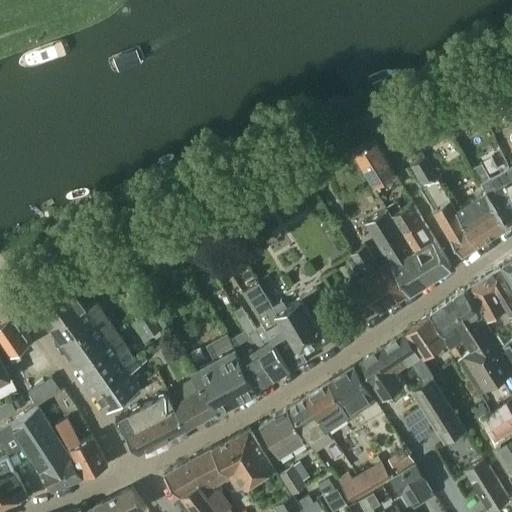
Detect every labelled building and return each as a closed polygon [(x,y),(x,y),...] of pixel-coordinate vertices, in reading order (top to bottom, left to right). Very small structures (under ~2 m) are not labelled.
[(376,184),(395,172),(374,138),(355,150),(376,184)] [(409,161),(424,190),(440,181),(423,153),(409,161)] [(487,191),(486,191),(488,193),(505,222),(511,217),(511,164),(508,166),(508,165),(481,180),(487,191)] [(462,255),(477,245),(452,203),(440,181),(424,190),(426,193),(425,194),(462,255)] [(456,201),(452,203),(477,245),(508,226),(505,222),(488,193),(486,191),(460,207),(456,201)] [(412,201),(391,214),(390,215),(401,232),(403,234),(424,221),(412,201)] [(430,279),(403,234),(401,232),(390,215),(391,214),(387,207),(364,221),(410,292),(430,279)] [(424,221),(403,234),(430,279),(451,265),(424,221)] [(380,266),(366,242),(351,252),(365,275),(380,266)] [(511,257),(502,263),(511,280),(511,257)] [(389,262),(366,276),(360,280),(380,311),(409,293),(389,262)] [(501,303),(511,318),(511,320),(511,289),(499,266),(484,276),(501,303)] [(489,319),(502,311),(507,320),(511,318),(501,303),(484,276),(468,286),(489,319)] [(259,281),(243,291),(263,323),(272,337),(285,357),(291,368),(292,368),(308,358),(301,347),(324,332),(314,314),(327,306),(329,300),(322,289),(316,288),(287,305),(283,299),(273,305),(259,281)] [(34,303),(77,365),(109,342),(107,338),(117,331),(95,300),(86,306),(70,283),(34,303)] [(487,324),(465,289),(464,289),(447,301),(467,329),(480,320),(484,326),(487,324)] [(502,377),(467,329),(447,301),(431,313),(451,344),(463,336),(472,349),(459,358),(480,392),(502,377)] [(238,318),(244,329),(275,378),(291,368),(285,357),(272,337),(263,323),(255,327),(247,313),(238,318)] [(16,350),(31,340),(13,314),(0,323),(0,340),(9,353),(8,356),(12,363),(21,357),(16,350)] [(426,355),(447,341),(430,314),(408,329),(426,355)] [(467,329),(502,377),(511,370),(511,354),(510,352),(503,341),(497,332),(493,333),(487,324),(484,326),(480,320),(467,329)] [(244,329),(230,337),(242,354),(243,355),(260,388),(275,378),(244,329)] [(355,365),(354,365),(367,385),(373,381),(384,398),(404,385),(394,370),(410,361),(424,382),(433,376),(435,375),(405,330),(379,348),(355,365)] [(77,365),(94,390),(137,361),(117,331),(107,338),(109,342),(77,365)] [(201,388),(204,393),(207,392),(217,410),(260,388),(243,355),(242,354),(230,337),(229,337),(226,332),(205,345),(212,357),(191,369),(196,379),(202,387),(201,388)] [(511,354),(511,335),(503,341),(510,352),(511,354)] [(0,381),(10,376),(0,355),(0,381)] [(139,364),(137,361),(94,390),(107,408),(140,386),(130,371),(139,364)] [(329,381),(352,416),(377,399),(367,385),(354,365),(329,381)] [(433,376),(424,382),(414,389),(423,404),(438,428),(445,441),(465,426),(433,376)] [(329,381),(305,396),(327,428),(347,415),(349,417),(352,416),(329,381)] [(41,382),(27,391),(36,405),(50,396),(41,382)] [(201,388),(175,405),(188,426),(217,410),(207,392),(204,393),(201,388)] [(128,411),(116,418),(116,419),(117,418),(124,429),(139,452),(188,426),(175,405),(174,404),(168,391),(128,411)] [(327,428),(305,396),(289,406),(316,448),(334,437),(327,428)] [(10,400),(1,405),(6,415),(15,411),(10,400)] [(495,441),(511,430),(511,412),(506,403),(481,418),(495,441)] [(423,404),(405,416),(420,439),(438,428),(423,404)] [(51,489),(84,477),(63,443),(64,443),(53,426),(52,426),(39,406),(12,423),(42,470),(43,470),(51,489)] [(279,455),(306,438),(288,407),(260,424),(279,455)] [(57,424),(53,426),(64,443),(67,441),(70,446),(85,476),(108,464),(92,434),(82,440),(67,415),(55,421),(57,424)] [(242,485),(244,488),(254,481),(275,466),(249,427),(209,449),(201,453),(218,484),(227,479),(231,476),(238,488),(242,485)] [(511,433),(494,445),(497,450),(511,474),(511,433)] [(387,458),(396,472),(413,461),(404,447),(387,458)] [(187,503),(214,486),(218,484),(201,453),(165,473),(187,503)] [(0,457),(0,505),(28,497),(8,454),(0,457)] [(492,509),(510,496),(483,456),(465,468),(492,509)] [(380,459),(356,473),(358,477),(343,487),(351,499),(390,476),(380,459)] [(435,493),(428,482),(415,463),(394,477),(408,499),(413,507),(427,499),(435,493)] [(293,492),(294,493),(294,492),(307,484),(294,464),(279,473),(293,492)] [(353,475),(349,471),(338,478),(343,487),(358,477),(356,473),(353,475)] [(335,489),(330,481),(319,487),(325,495),(335,489)] [(132,486),(102,501),(108,511),(132,511),(146,505),(132,486)] [(193,511),(218,511),(229,504),(226,500),(228,498),(219,486),(216,489),(214,486),(187,503),(193,511)] [(298,499),(294,493),(293,492),(274,504),(279,511),(293,511),(302,507),(298,499)] [(373,492),(367,495),(373,507),(379,504),(373,492)] [(310,493),(298,499),(302,507),(314,500),(310,493)] [(367,495),(359,500),(365,511),(373,507),(367,495)] [(108,511),(102,501),(84,510),(84,511),(108,511)]
